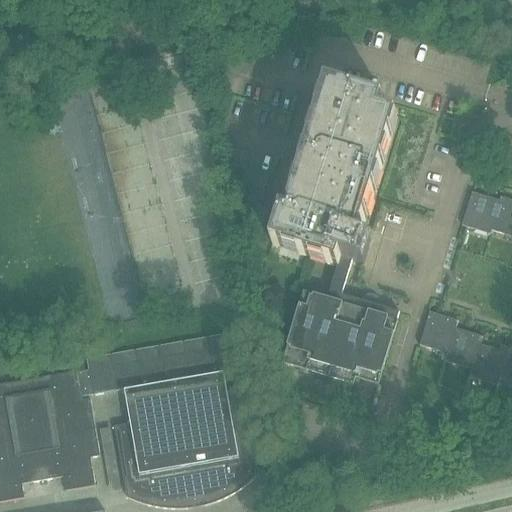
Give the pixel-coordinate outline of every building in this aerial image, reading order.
[(384,102),(327,85),(290,207),(291,207),(288,214),(282,212),(272,246),(299,254),(298,256),(311,260),(310,261),(325,266),(325,264),(337,267),(350,271),(353,262),(363,265),(371,242),(359,238),(362,229),(363,229),(391,138),(397,118),(380,114),(384,102)] [(241,183),(264,190),(267,178),(244,171),(241,183)] [(260,201),(263,190),(243,184),(240,195),(260,201)] [(499,202),(472,194),(462,228),(490,236),(491,232),(499,202)] [(236,206),(257,212),(260,202),(240,196),(236,206)] [(491,232),(511,238),(511,201),(501,198),(499,202),(491,232)] [(304,294),(283,365),(300,371),(306,372),(305,373),(308,374),(309,373),(329,379),(329,380),(332,381),(332,380),(351,386),(348,395),(370,402),(374,403),(379,386),(393,340),(398,322),(398,321),(400,314),(388,310),(382,308),(378,307),(379,305),(378,303),(378,302),(373,300),(371,301),(369,302),(369,304),(365,303),(353,299),(342,296),(350,271),(337,267),(330,292),(327,301),(304,294)] [(430,313),(429,319),(420,347),(447,355),(449,356),(456,330),(459,322),(430,313)] [(483,338),(456,330),(449,356),(447,355),(445,363),(472,372),(473,372),(481,346),(483,338)] [(0,504),(25,500),(22,486),(64,479),(66,493),(96,488),(91,459),(100,458),(90,399),(125,392),(224,375),(239,372),(232,335),(87,360),(89,373),(76,375),(76,373),(0,386),(0,504)] [(507,354),(481,346),(473,372),(472,372),(470,379),(495,387),(498,379),(499,379),(507,354)] [(511,347),(509,346),(507,354),(499,379),(511,383),(511,347)] [(115,428),(127,499),(133,502),(141,505),(147,507),(157,509),(166,511),(172,511),(182,511),(188,510),(197,509),(208,507),(214,505),(222,502),(231,497),(239,492),(247,487),(254,481),(258,476),(243,388),(227,391),(224,375),(125,392),(131,425),(115,428)]
